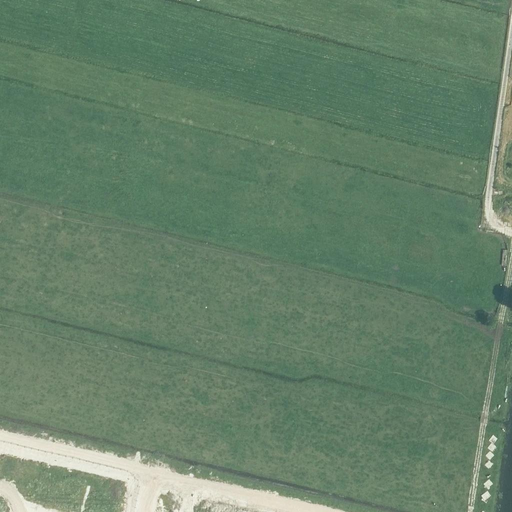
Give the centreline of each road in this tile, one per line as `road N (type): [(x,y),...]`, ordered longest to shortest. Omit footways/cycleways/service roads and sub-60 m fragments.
road 1 (residential): [(0,436),(307,511)]
road 2 (track): [(511,271),(471,511)]
road 3 (track): [(511,25),(488,190),(490,221),(511,232)]
road 4 (track): [(0,274),(163,302)]
